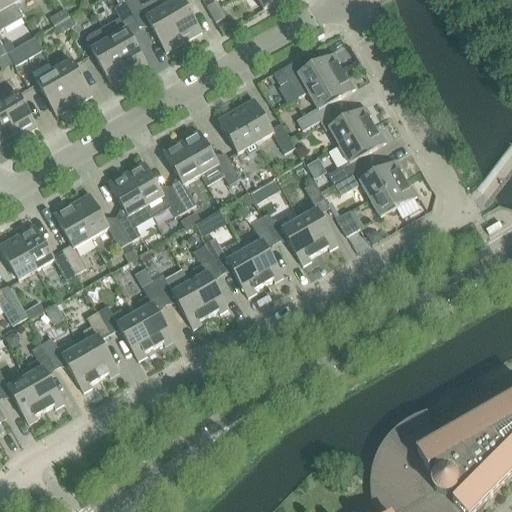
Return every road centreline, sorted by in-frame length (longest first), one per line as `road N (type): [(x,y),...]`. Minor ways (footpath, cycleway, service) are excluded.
road 1 (residential): [(0,497),(75,441),(462,214),(344,0)]
road 2 (residential): [(341,0),(2,199)]
road 3 (tertiary): [(197,448),(511,260)]
